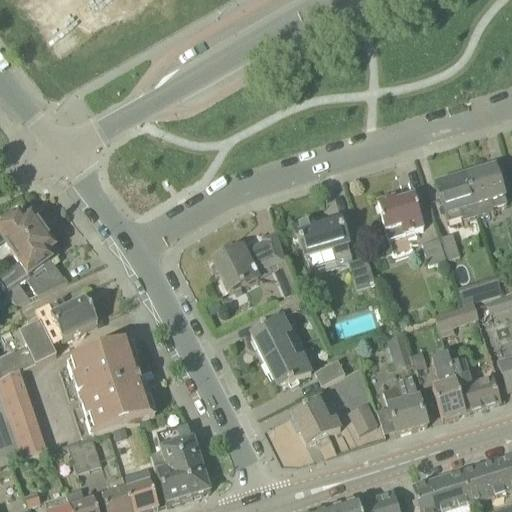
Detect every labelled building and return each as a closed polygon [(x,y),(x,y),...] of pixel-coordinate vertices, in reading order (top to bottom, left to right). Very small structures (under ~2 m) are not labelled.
[(46,0),(29,0),(22,5),(33,20),(51,7),(46,0)] [(131,38),(145,54),(205,0),(97,0),(131,38)] [(507,209),(495,171),(465,181),(478,223),(494,218),(492,214),(507,209)] [(465,181),(435,190),(447,228),(462,223),(463,227),(478,223),(465,181)] [(418,218),(419,217),(414,200),(395,206),(394,202),(378,207),(383,223),(381,224),(388,245),(423,234),(418,218)] [(0,253),(5,250),(13,260),(43,238),(32,222),(28,224),(24,218),(20,221),(19,221),(0,234),(0,233),(0,253)] [(306,263),(308,262),(314,279),(344,269),(343,265),(351,263),(340,226),(314,234),(312,228),(294,233),(300,252),(302,252),(306,263)] [(27,286),(52,267),(51,266),(55,262),(51,256),(54,254),(43,238),(13,260),(19,269),(0,283),(0,290),(16,313),(29,306),(19,291),(27,286)] [(453,238),(441,242),(448,266),(460,262),(453,238)] [(220,282),(229,299),(258,284),(255,278),(271,270),(284,266),(276,239),(262,243),(263,247),(244,256),(242,252),(213,267),(215,271),(211,274),(212,275),(215,282),(215,283),(220,282)] [(440,247),(424,252),(429,271),(446,266),(440,247)] [(376,292),(367,263),(348,268),(357,297),(376,292)] [(38,301),(67,288),(55,271),(29,289),(38,301)] [(459,288),(460,303),(486,301),(485,290),(497,290),(497,286),(459,288)] [(299,298),(279,307),(285,321),(306,312),(299,298)] [(489,320),(511,313),(511,299),(485,307),(489,320)] [(51,323),(63,347),(98,329),(86,305),(67,315),(62,305),(50,311),(55,320),(51,323)] [(218,306),(206,313),(210,320),(222,314),(218,306)] [(475,310),(435,321),(441,342),(453,338),(452,333),(479,326),(475,310)] [(382,331),(379,315),(341,320),(343,336),(382,331)] [(282,322),(260,333),(261,335),(250,340),(264,367),(289,354),(283,344),(290,340),(282,322)] [(52,352),(39,328),(19,338),(26,352),(0,364),(0,373),(5,384),(24,376),(56,361),(52,352)] [(402,335),(385,340),(395,373),(412,368),(402,335)] [(124,432),(154,422),(146,395),(150,393),(144,373),(139,375),(130,348),(68,368),(93,442),(112,436),(124,432)] [(289,391),(311,380),(302,363),(295,366),(289,354),(264,367),(278,395),(288,390),(289,391)] [(422,358),(412,361),(416,376),(426,373),(422,358)] [(432,393),(443,426),(466,419),(458,396),(450,371),(446,360),(431,365),(440,391),(432,393)] [(511,363),(499,368),(507,391),(511,388),(511,363)] [(314,379),(322,392),(345,380),(338,366),(314,379)] [(492,385),(472,392),(464,366),(450,371),(458,396),(466,419),(499,409),(492,385)] [(51,457),(24,376),(5,384),(0,386),(0,398),(3,409),(22,466),(51,457)] [(383,398),(388,414),(377,417),(384,440),(395,437),(396,441),(427,431),(419,403),(418,403),(412,383),(397,388),(398,394),(383,398)] [(328,428),(318,408),(291,421),(307,452),(340,435),(335,424),(328,428)] [(357,440),(377,430),(367,409),(347,419),(357,440)] [(192,445),(188,431),(168,437),(172,451),(176,450),(180,462),(197,457),(193,445),(192,445)] [(127,442),(124,432),(112,436),(115,446),(127,442)] [(168,437),(156,440),(167,475),(156,478),(166,511),(193,503),(180,462),(176,450),(172,451),(168,437)] [(89,476),(102,472),(93,443),(80,447),(89,476)] [(76,480),(89,476),(80,447),(67,451),(76,480)] [(193,503),(203,499),(203,497),(206,491),(208,491),(197,457),(180,462),(193,503)] [(471,510),(492,503),(511,496),(511,461),(494,468),(461,478),(471,510)] [(126,487),(150,479),(145,465),(121,473),(126,487)] [(463,511),(469,510),(471,510),(461,478),(442,484),(446,499),(431,504),(433,511),(463,511)] [(131,511),(126,494),(126,495),(123,483),(108,488),(112,499),(101,502),(104,511),(131,511)] [(442,484),(412,494),(417,511),(433,511),(431,504),(446,499),(442,484)] [(131,511),(158,511),(150,487),(126,494),(131,511)] [(96,511),(94,505),(85,508),(81,496),(65,501),(69,511),(96,511)] [(37,499),(24,502),(27,511),(35,511),(41,510),(37,499)] [(397,511),(393,499),(357,510),(357,511),(397,511)] [(69,511),(65,501),(44,508),(45,511),(69,511)]
